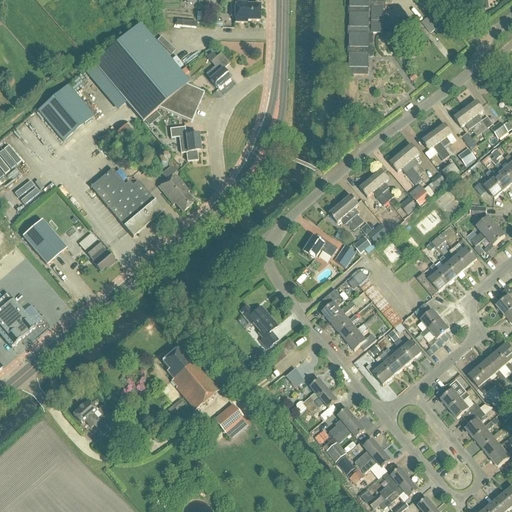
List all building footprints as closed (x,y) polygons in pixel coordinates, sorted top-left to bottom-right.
[(348,76),(368,77),(368,70),(367,58),(372,58),(372,35),(381,35),(381,11),(385,11),(384,0),(350,0),(350,9),(349,9),(349,16),(350,16),(350,29),(348,29),(348,36),(350,36),(350,49),(348,49),(348,56),(350,56),(350,69),(348,69),(348,76)] [(247,22),(259,23),(260,7),(246,6),(246,4),(235,4),(235,6),(230,6),(230,18),(234,18),(234,24),(247,25),(247,22)] [(426,31),(431,36),(436,31),(427,20),(421,25),(426,31)] [(142,124),(158,110),(191,125),(204,95),(186,87),(189,85),(140,26),(93,65),(126,104),(142,124)] [(209,82),(218,92),(230,81),(223,72),(230,65),(221,55),(214,60),(218,65),(206,76),(210,81),(209,82)] [(37,113),(63,144),(94,118),(68,87),(37,113)] [(454,104),(446,106),(449,116),(457,113),(454,104)] [(476,127),(482,135),(484,134),(487,139),(491,136),(478,118),(484,113),(477,104),(465,112),(473,122),(472,122),(476,127)] [(476,127),(472,122),(473,122),(465,112),(454,120),(461,130),(465,127),(469,132),(471,131),(477,139),(482,135),(476,127)] [(129,124),(113,137),(128,156),(144,143),(129,124)] [(492,133),(498,142),(508,134),(501,125),(492,133)] [(445,127),(434,135),(451,158),(456,154),(450,146),(451,145),(447,140),(452,137),(445,127)] [(186,155),(187,164),(197,162),(196,153),(200,153),(198,136),(185,138),(184,129),(170,131),(171,140),(179,139),(180,155),(186,155)] [(433,150),(443,164),(451,158),(434,135),(422,144),(429,153),(433,150)] [(462,139),(472,154),(478,149),(468,135),(462,139)] [(500,147),(505,154),(511,148),(511,142),(509,139),(500,147)] [(0,152),(0,179),(21,162),(8,146),(0,152)] [(401,156),(419,179),(424,174),(419,167),(420,166),(415,160),(419,157),(412,147),(401,156)] [(502,158),(497,151),(491,155),(497,162),(502,158)] [(459,159),(466,168),(476,161),(469,152),(459,159)] [(408,175),(414,183),(419,179),(401,156),(390,166),(398,175),(402,171),(406,177),(408,175)] [(503,173),(511,183),(511,161),(509,157),(505,160),(511,167),(505,172),(503,173)] [(482,164),(485,168),(492,162),(488,158),(482,164)] [(494,181),(504,193),(511,186),(511,183),(503,173),(505,172),(499,165),(499,166),(497,163),(496,163),(493,165),(501,175),(495,180),(494,181)] [(459,175),(451,165),(441,174),(449,183),(459,175)] [(175,205),(182,214),(194,204),(187,195),(189,194),(175,177),(177,175),(171,168),(162,177),(166,182),(158,189),(173,207),(175,205)] [(370,182),(389,204),(394,200),(383,187),(389,182),(381,173),(370,182)] [(484,189),(494,201),(504,193),(494,181),(495,180),(490,173),(486,176),(492,183),(484,189)] [(133,187),(129,183),(122,189),(109,174),(90,190),(123,229),(132,240),(163,214),(155,203),(154,203),(138,183),(133,187)] [(427,187),(435,196),(447,186),(439,176),(427,187)] [(366,208),(374,219),(380,214),(379,212),(384,208),(389,204),(370,182),(360,191),(367,200),(373,196),(378,202),(373,205),(372,204),(366,208)] [(15,196),(24,207),(40,194),(31,183),(15,196)] [(483,197),(487,194),(481,186),(476,190),(483,197)] [(340,207),(360,230),(364,226),(358,219),(360,217),(355,211),(359,207),(351,198),(340,207)] [(417,209),(409,199),(400,207),(408,216),(417,209)] [(351,230),(354,235),(360,230),(340,207),(329,216),(337,226),(341,222),(349,231),(351,230)] [(470,244),(475,250),(486,241),(485,239),(497,229),(489,219),(477,229),(483,237),(482,238),(481,236),(470,244)] [(23,239),(47,267),(66,251),(42,223),(23,239)] [(368,235),(374,243),(387,232),(380,224),(368,235)] [(485,239),(486,241),(491,246),(484,252),(487,256),(488,255),(494,250),(493,249),(505,239),(497,229),(485,239)] [(441,236),(432,245),(437,251),(447,243),(441,236)] [(304,254),(315,262),(321,253),(332,260),(338,251),(325,242),(323,245),(314,239),(304,254)] [(353,248),(360,257),(365,253),(368,256),(374,251),(364,239),(353,248)] [(457,258),(467,270),(477,262),(467,251),(468,250),(462,242),(459,245),(464,252),(459,257),(457,258)] [(97,243),(85,253),(93,263),(92,264),(100,273),(106,269),(106,270),(114,263),(106,253),(105,253),(97,243)] [(432,245),(427,250),(430,254),(436,250),(432,245)] [(334,264),(344,271),(355,255),(344,248),(334,264)] [(448,266),(458,278),(467,270),(457,258),(459,257),(453,250),(449,253),(455,260),(449,265),(448,266)] [(494,250),(488,255),(491,260),(498,254),(494,250)] [(438,274),(448,286),(458,278),(448,266),(449,265),(443,258),(440,261),(445,268),(439,273),(438,274)] [(417,281),(432,299),(438,294),(439,295),(448,286),(438,274),(439,273),(434,266),(430,269),(436,276),(429,282),(423,276),(417,281)] [(362,275),(353,282),(358,288),(367,281),(362,275)] [(345,283),(350,289),(355,285),(350,279),(345,283)] [(367,281),(359,288),(362,292),(371,285),(367,281)] [(371,285),(362,292),(366,296),(375,289),(371,285)] [(375,289),(366,296),(370,300),(378,293),(375,289)] [(496,309),(504,318),(511,312),(511,302),(510,301),(511,299),(511,292),(509,289),(495,300),(500,306),(496,309)] [(322,315),(330,325),(342,315),(341,314),(336,308),(343,302),(335,293),(320,305),(326,312),(322,315)] [(378,293),(370,300),(373,305),(382,298),(378,293)] [(0,337),(11,350),(36,329),(8,295),(0,301),(0,337)] [(382,298),(373,305),(377,309),(385,302),(382,298)] [(385,302),(377,309),(380,313),(389,306),(385,302)] [(330,325),(338,335),(350,324),(349,323),(344,317),(351,311),(354,309),(351,305),(348,308),(341,314),(342,315),(330,325)] [(389,306),(380,313),(384,318),(393,310),(389,306)] [(425,306),(419,311),(426,318),(432,314),(425,306)] [(259,343),(266,352),(277,342),(270,334),(277,328),(260,309),(253,315),(246,308),(239,314),(250,327),(252,326),(259,334),(258,336),(262,340),(259,343)] [(393,310),(384,318),(388,322),(396,315),(393,310)] [(423,340),(430,334),(429,333),(441,322),(433,313),(432,314),(426,318),(421,323),(427,330),(420,336),(423,340)] [(396,315),(388,322),(391,326),(400,319),(396,315)] [(338,335),(346,344),(358,334),(357,333),(352,327),(359,321),(356,317),(349,323),(350,324),(338,335)] [(400,319),(391,326),(395,330),(400,326),(402,324),(403,323),(400,319)] [(428,346),(431,349),(437,345),(438,343),(437,342),(449,332),(441,322),(429,333),(430,334),(435,340),(428,346)] [(346,344),(354,354),(360,349),(364,353),(377,342),(372,337),(365,342),(360,336),(367,330),(364,327),(357,333),(358,334),(346,344)] [(393,333),(387,337),(394,345),(399,340),(393,333)] [(288,341),(284,345),(291,353),(295,350),(288,341)] [(401,352),(411,364),(421,356),(411,344),(404,350),(398,343),(394,346),(400,353),(401,352)] [(437,345),(431,349),(435,354),(442,348),(438,343),(437,345)] [(284,345),(279,348),(287,357),(291,353),(284,345)] [(383,345),(378,350),(375,348),(369,354),(374,360),(383,352),(385,354),(388,351),(383,345)] [(511,352),(507,346),(497,354),(507,366),(509,365),(511,362),(511,352)] [(279,348),(275,352),(282,361),(287,357),(279,348)] [(175,390),(195,413),(227,386),(205,359),(198,365),(191,357),(186,361),(177,351),(162,364),(169,372),(166,374),(173,381),(171,383),(176,389),(175,390)] [(392,360),(402,372),(411,364),(401,352),(400,353),(394,358),(388,351),(385,354),(391,361),(392,360)] [(275,352),(271,356),(278,364),(282,361),(275,352)] [(497,354),(488,362),(498,374),(499,373),(505,368),(511,375),(511,373),(511,368),(509,365),(507,366),(497,354)] [(258,355),(252,360),(257,367),(263,362),(258,355)] [(271,356),(266,359),(273,368),(278,364),(271,356)] [(382,368),(393,380),(402,372),(392,360),(391,361),(385,366),(379,359),(375,362),(381,369),(382,368)] [(498,374),(488,362),(478,370),(488,382),(490,381),(495,376),(503,386),(507,383),(499,373),(498,374)] [(373,376),(383,388),(393,380),(382,368),(381,369),(375,374),(370,367),(366,370),(372,377),(373,376)] [(488,382),(478,370),(469,378),(479,390),(486,384),(492,391),(495,388),(490,381),(488,382)] [(295,371),(285,379),(296,391),(305,383),(295,371)] [(302,407),(307,411),(328,393),(319,382),(310,390),(315,396),(302,407)] [(440,402),(449,412),(461,402),(459,400),(454,394),(461,389),(458,385),(451,391),(452,392),(451,393),(442,401),(440,402)] [(449,391),(449,390),(447,388),(437,396),(442,401),(451,393),(449,391)] [(494,396),(501,404),(506,400),(499,392),(494,396)] [(307,411),(311,416),(324,406),(329,412),(338,404),(328,393),(307,411)] [(461,418),(466,423),(480,411),(476,405),(469,411),(462,404),(469,398),(466,395),(459,400),(461,402),(449,412),(457,422),(461,418)] [(92,405),(98,410),(104,404),(99,398),(92,405)] [(176,413),(183,407),(179,401),(166,412),(174,421),(179,416),(176,413)] [(90,429),(91,430),(99,423),(99,422),(93,416),(97,413),(88,402),(72,416),(81,426),(85,423),(90,429)] [(124,410),(119,404),(115,408),(120,413),(124,410)] [(214,422),(225,435),(243,420),(232,406),(214,422)] [(334,440),(347,430),(356,422),(347,411),(337,419),(342,425),(330,435),(334,440)] [(465,432),(473,441),(485,431),(484,430),(481,426),(486,421),(485,420),(486,418),(480,411),(466,423),(470,428),(465,432)] [(112,412),(102,420),(112,431),(122,423),(112,412)] [(365,433),(356,422),(347,430),(334,440),(338,445),(339,446),(351,435),(356,441),(365,433)] [(473,441),(481,451),(493,441),(492,439),(487,433),(494,428),(491,424),(484,430),(485,431),(473,441)] [(316,440),(320,445),(328,438),(324,434),(316,440)] [(481,451),(489,460),(501,450),(500,449),(495,443),(502,437),(499,434),(492,439),(493,441),(481,451)] [(489,460),(497,470),(509,460),(503,452),(510,447),(511,444),(511,442),(510,440),(506,443),(500,449),(501,450),(489,460)] [(355,465),(360,471),(382,453),(373,442),(363,450),(368,454),(355,465)] [(347,457),(338,445),(327,454),(336,466),(347,457)] [(360,471),(365,477),(378,466),(382,471),(391,463),(382,453),(360,471)] [(336,466),(345,477),(356,468),(347,457),(336,466)] [(383,496),(387,501),(409,482),(400,471),(391,479),(395,484),(389,488),(390,490),(383,496)] [(350,481),(354,485),(363,477),(359,473),(350,481)] [(384,504),(388,509),(405,495),(409,501),(418,493),(409,482),(387,501),(384,504)] [(435,507),(442,500),(432,488),(422,496),(426,501),(428,499),(435,507)] [(511,489),(503,497),(511,507),(511,509),(511,510),(511,509),(511,489)] [(368,507),(368,506),(373,511),(375,511),(384,504),(378,498),(375,500),(367,491),(360,497),(359,498),(368,507)] [(511,507),(503,497),(494,505),(499,511),(509,511),(511,510),(511,509),(511,507)] [(417,508),(420,511),(435,511),(436,511),(427,501),(417,508)]
